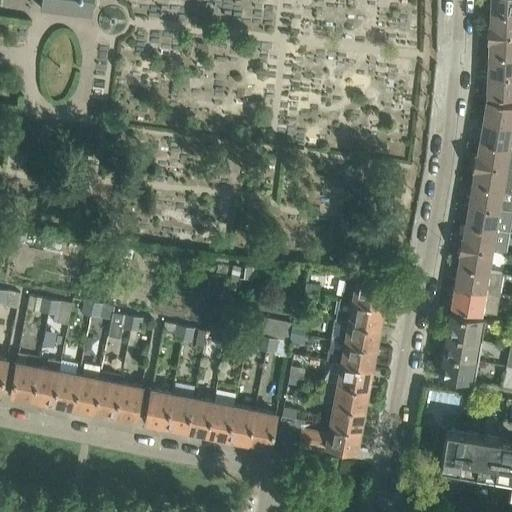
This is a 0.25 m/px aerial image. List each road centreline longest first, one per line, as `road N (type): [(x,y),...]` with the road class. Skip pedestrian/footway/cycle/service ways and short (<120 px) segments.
road 1 (residential): [(378,506),(453,104),(456,0)]
road 2 (residential): [(267,511),(272,476),(0,419)]
